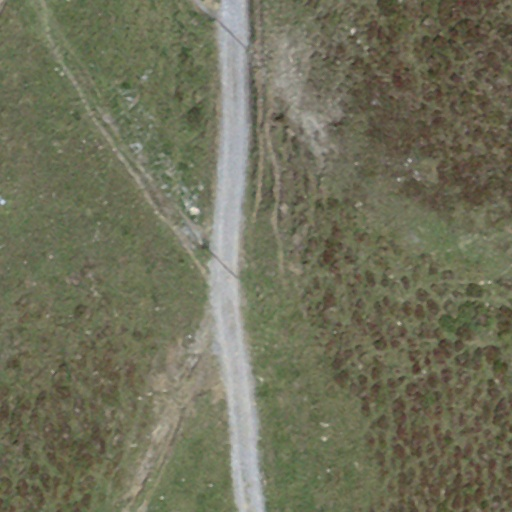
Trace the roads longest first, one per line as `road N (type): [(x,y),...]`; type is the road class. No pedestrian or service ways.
road 1 (track): [(240,0),(219,258)]
road 2 (track): [(219,258),(272,511)]
